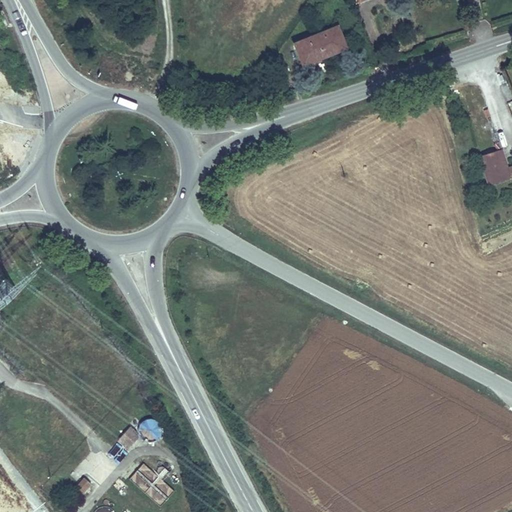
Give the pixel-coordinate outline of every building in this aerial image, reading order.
[(338,27),(291,44),(299,62),(344,46),(338,27)] [(511,167),(508,168),(502,149),(498,151),(479,157),(489,186),(511,178),(511,167)] [(39,251),(21,264),(27,273),(45,260),(39,251)] [(164,432),(152,415),(136,427),(148,444),(164,432)] [(138,433),(138,432),(130,426),(118,440),(128,449),(139,437),(139,436),(138,435),(138,433)] [(164,468),(157,476),(143,463),(129,479),(160,507),(174,491),(163,481),(170,473),(164,468)] [(82,495),(92,484),(85,478),(75,489),(82,495)]
